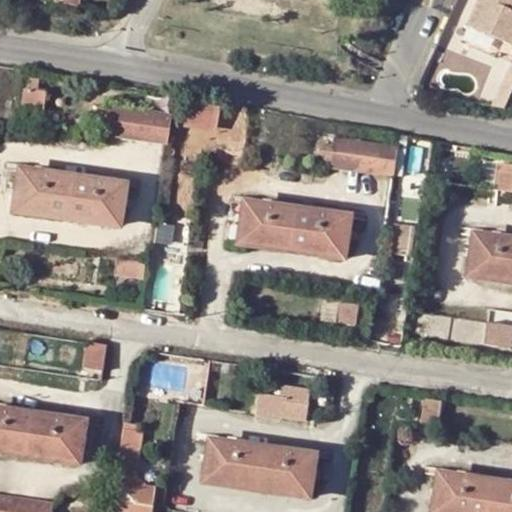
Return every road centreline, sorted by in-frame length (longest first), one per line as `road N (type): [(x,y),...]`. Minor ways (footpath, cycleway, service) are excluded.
road 1 (residential): [(511,387),(0,312)]
road 2 (residential): [(121,65),(390,115)]
road 3 (unknown): [(352,364),(330,504),(320,511)]
road 4 (residential): [(390,115),(442,0)]
road 5 (residential): [(390,115),(511,139)]
road 6 (residential): [(0,45),(121,65)]
